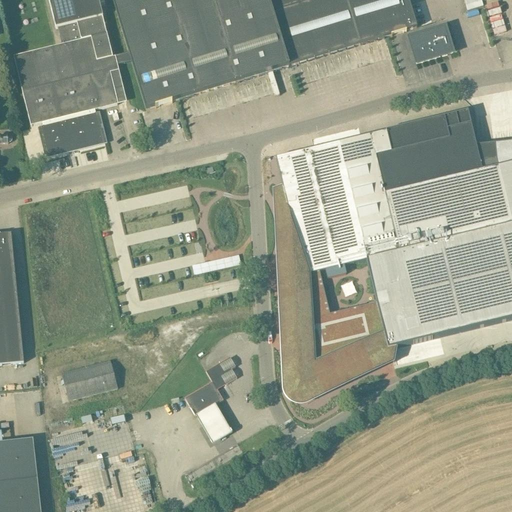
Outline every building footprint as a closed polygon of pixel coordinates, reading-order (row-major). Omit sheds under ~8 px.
[(48,0),(56,32),(58,31),(78,25),(104,19),(98,0),(48,0)] [(408,0),(111,0),(146,110),(417,29),(408,0)] [(58,31),(62,48),(82,43),(78,25),(58,31)] [(445,29),(410,39),(417,64),(445,55),(445,54),(446,53),(447,54),(450,53),(450,52),(452,52),(445,29)] [(108,36),(82,43),(62,48),(15,60),(32,129),(42,127),(50,160),(106,146),(98,115),(96,115),(96,113),(119,106),(111,72),(119,70),(116,58),(114,59),(108,36)] [(386,133),(391,153),(375,157),(398,254),(511,226),(511,224),(509,214),(496,161),(495,144),(476,146),(468,112),(385,131),(386,133)] [(375,157),(391,153),(386,133),(275,159),(281,180),(277,181),(279,255),(299,254),(304,277),(398,254),(375,157)] [(10,143),(12,142),(11,138),(9,137),(8,136),(0,135),(0,145),(8,145),(8,144),(10,143)] [(0,367),(24,365),(11,236),(0,237),(0,236),(0,367)] [(238,255),(207,262),(209,273),(241,265),(238,255)] [(279,361),(313,359),(311,321),(307,321),(308,329),(301,330),(301,338),(298,339),(298,348),(309,347),(309,357),(287,358),(286,339),(278,340),(279,361)] [(212,384),(184,400),(195,418),(209,410),(223,402),(217,391),(237,380),(231,370),(235,368),(230,359),(205,373),(212,384)] [(68,403),(118,391),(111,363),(61,375),(68,403)] [(218,406),(198,418),(215,447),(235,436),(218,406)] [(0,511),(40,511),(33,441),(11,444),(10,439),(0,439),(0,511)]
